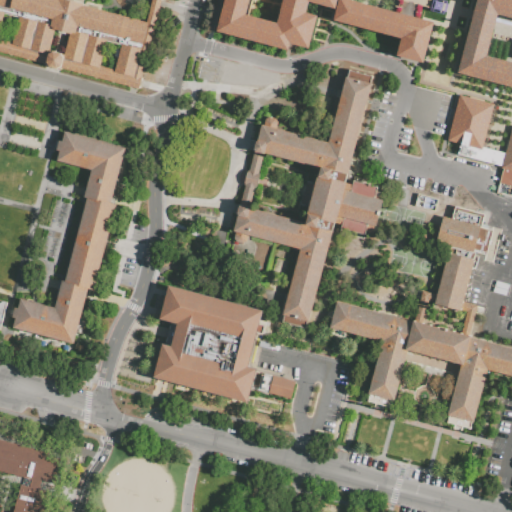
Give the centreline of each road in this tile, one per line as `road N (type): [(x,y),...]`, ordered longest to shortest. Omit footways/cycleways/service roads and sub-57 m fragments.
road 1 (residential): [(163,108),(153,256),(96,409)]
road 2 (residential): [(115,415),(299,462)]
